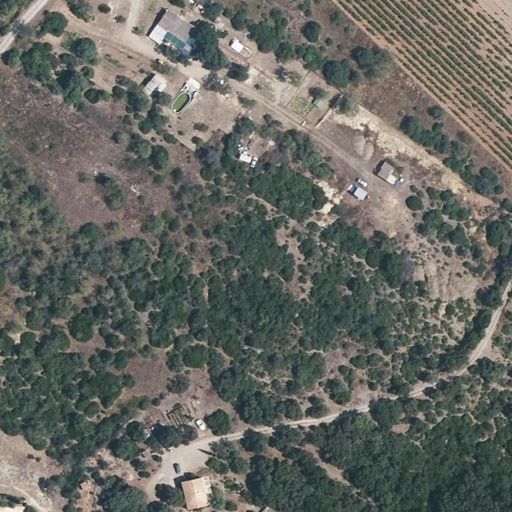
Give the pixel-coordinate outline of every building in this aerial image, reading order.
[(170,32),(186,42),(195,29),(167,10),(158,24),(170,32)] [(158,73),(142,90),(148,95),(164,79),(158,73)] [(321,107),(324,101),(316,97),(313,103),(321,107)] [(239,160),(250,163),(251,157),(240,154),(239,160)] [(380,168),(376,173),(385,179),(389,174),(380,168)] [(358,187),(353,194),(363,201),(368,194),(358,187)] [(207,505),(201,479),(192,482),(182,484),(188,510),(207,505)]
